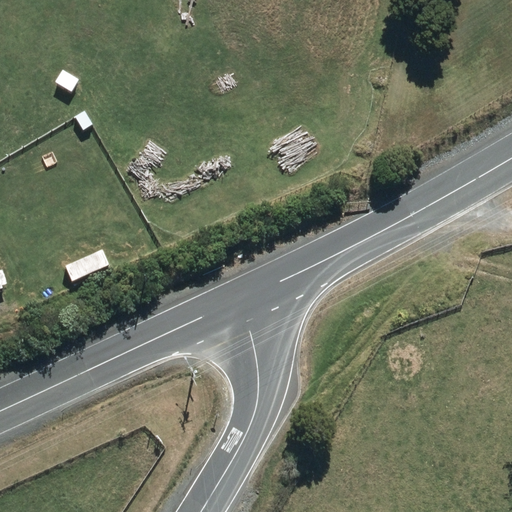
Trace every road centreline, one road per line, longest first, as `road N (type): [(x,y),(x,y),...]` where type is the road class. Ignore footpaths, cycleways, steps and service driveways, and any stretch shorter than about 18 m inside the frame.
road 1 (secondary): [(236,303),(511,157)]
road 2 (secondary): [(0,413),(236,303)]
road 3 (tertiary): [(202,511),(259,396),(236,303)]
